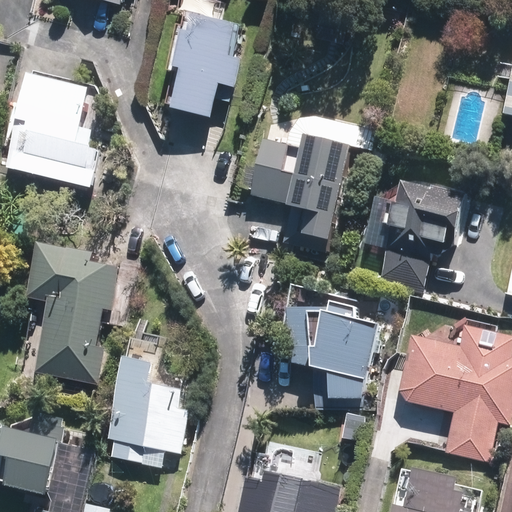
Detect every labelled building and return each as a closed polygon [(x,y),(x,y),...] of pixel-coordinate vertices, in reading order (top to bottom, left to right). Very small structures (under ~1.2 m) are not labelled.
[(246,31),(209,23),(205,40),(198,38),(190,71),(197,72),(187,112),(220,120),(228,84),(243,87),(249,62),(239,60),(246,31)] [(97,95),(42,81),(20,171),(103,192),(112,156),(95,152),(100,130),(89,127),(97,95)] [(342,242),(363,151),(320,141),(317,153),(276,143),(263,197),(328,213),(322,237),(342,242)] [(473,201),(413,188),(393,280),(429,288),(439,242),(462,248),(473,201)] [(31,211),(10,211),(9,236),(31,236),(31,211)] [(105,261),(55,250),(44,301),(60,304),(46,372),(105,385),(112,353),(104,351),(113,311),(121,313),(129,273),(104,267),(105,261)] [(372,410),(389,330),(364,322),(363,311),(345,307),(339,315),(303,314),(302,362),(328,369),(326,408),(372,410)] [(511,339),(477,331),(472,352),(424,341),(411,393),(417,402),(464,414),(455,452),(494,462),(504,422),(511,423),(511,339)] [(167,371),(139,364),(121,440),(127,441),(123,456),(167,466),(171,451),(186,455),(196,416),(189,414),(193,396),(163,389),(167,371)] [(46,440),(3,429),(0,441),(0,485),(71,504),(85,450),(69,446),(74,427),(50,421),(46,440)] [(274,485),(260,482),(252,511),(345,511),(350,494),(276,477),(274,485)] [(412,511),(408,511),(407,511),(469,511),(473,498),(465,496),(467,486),(428,477),(420,511),(412,511)]
